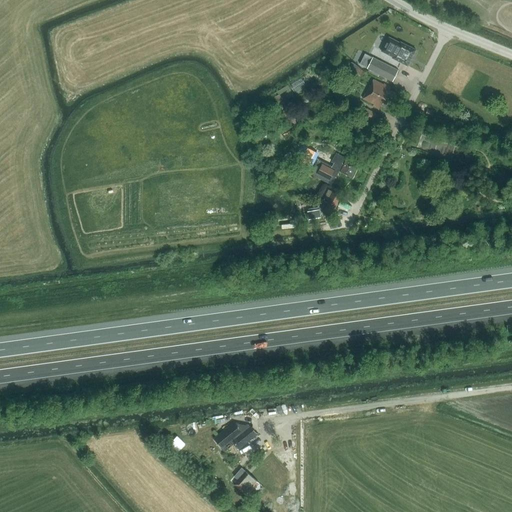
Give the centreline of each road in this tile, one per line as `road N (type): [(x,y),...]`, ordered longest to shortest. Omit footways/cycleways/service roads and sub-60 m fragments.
road 1 (motorway): [(0,377),(511,307)]
road 2 (motorway): [(511,281),(0,350)]
road 3 (residential): [(360,203),(448,32)]
